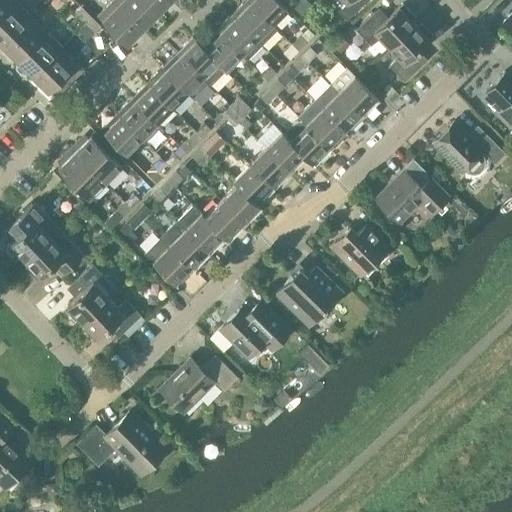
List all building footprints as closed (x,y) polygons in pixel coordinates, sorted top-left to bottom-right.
[(0,0),(0,18),(17,2),(15,0),(0,0)] [(143,29),(114,0),(99,16),(127,45),(143,29)] [(143,29),(158,14),(144,0),(114,0),(143,29)] [(171,0),(144,0),(158,14),(171,0)] [(280,31),(273,24),(248,0),(247,0),(233,15),(264,46),(280,31)] [(248,0),(273,24),(289,9),(280,0),(248,0)] [(329,0),(333,4),(348,20),(369,1),(367,0),(329,0)] [(17,2),(0,18),(0,41),(4,46),(32,17),(17,2)] [(381,38),(390,47),(416,23),(412,19),(416,16),(404,4),(385,22),(376,12),(357,30),(372,46),(381,38)] [(86,24),(93,18),(84,9),(77,15),(86,24)] [(264,46),(233,15),(218,30),(243,55),(249,61),(264,46)] [(19,61),(48,32),(32,17),(4,46),(19,61)] [(93,18),(86,24),(95,33),(102,27),(93,18)] [(416,23),(390,47),(399,57),(391,65),(405,81),(425,64),(416,54),(435,36),(423,24),(420,27),(416,23)] [(243,55),(218,30),(202,45),(219,62),(227,71),(243,55)] [(34,76),(63,47),(48,32),(19,61),(34,76)] [(214,87),(229,72),(227,71),(219,62),(202,45),(195,37),(194,36),(179,52),(204,77),(211,85),(214,87)] [(293,45),(300,51),(308,42),(302,36),(293,45)] [(300,51),(293,45),(284,54),(291,60),(300,51)] [(63,47),(34,76),(50,92),(79,63),(63,47)] [(303,56),(310,62),(318,54),(312,48),(303,56)] [(189,92),(196,100),(211,85),(204,77),(179,52),(163,67),(189,92)] [(310,62),(303,56),(294,65),(301,71),(310,62)] [(189,92),(163,67),(148,83),(173,108),(189,92)] [(263,75),(269,81),(277,73),(271,67),(263,75)] [(340,92),(365,117),(381,101),(356,76),(350,70),(333,86),(340,92)] [(511,125),(511,77),(506,72),(484,93),(500,109),(497,112),(511,126),(511,125)] [(269,81),(263,75),(254,84),(260,90),(269,81)] [(271,88),(277,95),(286,86),(279,80),(271,88)] [(173,108),(148,83),(133,98),(158,123),(173,108)] [(349,134),(365,117),(340,92),(333,86),(317,102),(349,134)] [(277,95),(271,88),(262,97),(269,104),(277,95)] [(232,105),(238,112),(247,103),(240,97),(232,105)] [(158,123),(133,98),(118,113),(143,138),(158,123)] [(349,134),(317,102),(301,118),(304,121),(333,150),(349,134)] [(247,103),(238,112),(244,118),(253,109),(247,103)] [(238,112),(232,105),(223,114),(230,120),(238,112)] [(244,118),(238,112),(230,120),(236,126),(244,118)] [(143,138),(118,113),(102,129),(127,154),(143,138)] [(333,150),(304,121),(302,123),(299,123),(295,124),(289,131),(288,134),(288,136),(292,141),(308,158),(316,166),(333,150)] [(469,135),(455,121),(434,142),(464,172),(465,170),(471,176),(476,177),(482,175),(486,171),(488,169),(488,164),(488,161),(486,157),(488,156),(496,164),(506,153),(479,126),(469,135)] [(197,131),(203,137),(211,129),(205,123),(197,131)] [(188,140),(194,146),(203,137),(197,131),(188,140)] [(267,149),(292,173),(308,158),(292,141),(288,136),(283,132),(267,149)] [(81,139),(73,148),(106,182),(123,165),(93,134),(85,142),(81,139)] [(188,153),(194,146),(188,140),(181,147),(188,153)] [(202,148),(208,154),(217,146),(210,140),(202,148)] [(106,182),(73,148),(64,157),(67,160),(59,168),(90,198),(106,182)] [(208,154),(202,148),(193,157),(200,163),(208,154)] [(276,190),(292,173),(267,149),(251,165),(276,190)] [(167,162),(173,168),(181,160),(175,153),(167,162)] [(158,171),(164,178),(173,168),(167,162),(158,171)] [(415,163),(378,200),(399,221),(420,201),(433,214),(450,198),(415,163)] [(276,190),(251,165),(234,181),(238,185),(238,184),(260,206),(260,205),(276,190)] [(164,178),(158,171),(157,171),(150,178),(157,185),(164,178)] [(170,180),(176,186),(184,178),(178,172),(170,180)] [(176,186),(170,180),(161,189),(167,196),(176,186)] [(222,200),(247,225),(264,209),(260,205),(260,206),(238,184),(238,185),(222,200)] [(127,202),(133,208),(141,200),(135,194),(127,202)] [(465,213),(471,207),(460,197),(454,204),(465,213)] [(231,242),(247,225),(222,200),(207,216),(206,216),(228,238),(231,242)] [(133,208),(127,202),(105,223),(112,230),(133,208)] [(23,257),(26,261),(61,228),(37,203),(10,227),(19,237),(7,248),(19,260),(23,257)] [(138,212),(144,219),(152,211),(145,204),(138,212)] [(206,216),(207,216),(195,206),(179,221),(211,254),(228,238),(206,216)] [(144,219),(138,212),(128,222),(135,229),(144,219)] [(195,270),(211,254),(179,221),(163,238),(195,270)] [(127,236),(135,229),(128,222),(121,230),(127,236)] [(390,245),(367,223),(358,233),(350,226),(331,246),(362,275),(390,245)] [(61,228),(26,261),(30,264),(26,268),(38,280),(57,263),(66,272),(85,255),(61,228)] [(195,270),(163,238),(146,254),(179,287),(195,270)] [(84,322),(109,297),(118,289),(93,263),(70,286),(79,295),(64,309),(77,321),(80,318),(84,322)] [(343,292),(317,266),(307,276),(300,269),(277,292),(311,324),(343,292)] [(118,307),(109,297),(84,322),(87,326),(84,329),(95,341),(115,323),(128,338),(147,320),(127,299),(118,307)] [(250,313),(243,307),(221,328),(250,357),(259,348),(262,350),(266,350),(286,330),(259,304),(250,313)] [(203,369),(192,358),(161,389),(184,413),(215,382),(225,392),(239,378),(222,360),(214,369),(208,363),(203,369)] [(284,390),(275,400),(284,409),(293,399),(284,390)] [(168,449),(131,411),(106,436),(96,425),(77,444),(100,466),(117,449),(143,474),(168,449)] [(4,439),(14,429),(0,415),(0,482),(7,489),(32,461),(15,446),(14,448),(4,439)]
